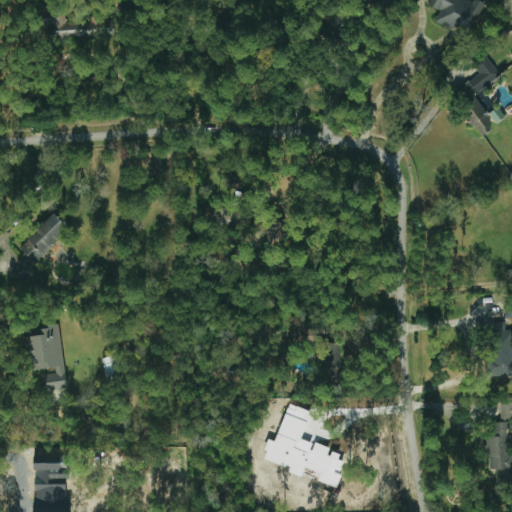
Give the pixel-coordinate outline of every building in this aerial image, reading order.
[(430,0),(428,5),(440,10),(434,23),(456,33),(454,36),(465,42),(483,2),(477,0),(473,0),(473,1),(471,0),(430,0)] [(114,36),(113,19),(66,21),(65,15),(54,16),(55,38),(114,36)] [(500,75),(485,56),(473,66),(480,73),(459,90),(470,103),(460,111),(481,137),(493,128),(483,115),(487,112),(474,97),(500,75)] [(505,117),(497,107),(489,115),(496,124),(505,117)] [(68,226),(51,212),(21,249),(27,254),(12,273),(23,282),(68,226)] [(491,376),(511,376),(511,330),(505,330),(505,323),(491,323),(491,376)] [(67,388),(59,327),(24,332),(29,371),(55,368),(55,373),(44,375),(46,391),(67,388)] [(339,343),(324,344),(325,368),(341,367),(339,343)] [(102,359),(107,379),(121,375),(116,355),(102,359)] [(511,403),(500,403),(501,419),(511,419),(511,403)] [(337,486),(345,459),(329,454),(331,448),(313,443),(302,440),(310,411),(287,404),(276,442),(269,440),(263,460),(290,468),(289,473),(304,477),(304,476),(337,486)] [(511,481),(511,466),(510,435),(511,435),(511,423),(493,424),(494,437),(487,437),(489,470),(496,470),(497,482),(511,481)] [(34,511),(67,511),(68,457),(41,457),(41,463),(35,463),(34,511)]
